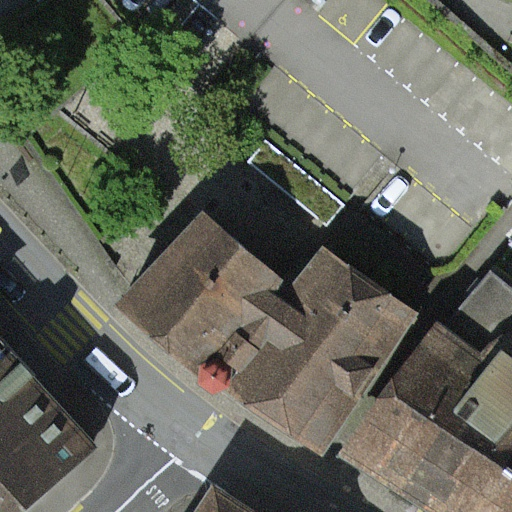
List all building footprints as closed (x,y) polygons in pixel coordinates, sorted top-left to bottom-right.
[(213,374),(282,279),(209,218),(125,301),(213,374)] [(213,374),(322,449),(327,441),(411,314),(326,254),(318,266),(302,252),(282,279),(213,374)] [(511,511),(511,281),(494,267),(351,455),(443,511),(511,511)] [(0,511),(22,511),(93,444),(64,413),(0,343),(0,511)] [(244,511),(219,496),(209,511),(244,511)]
